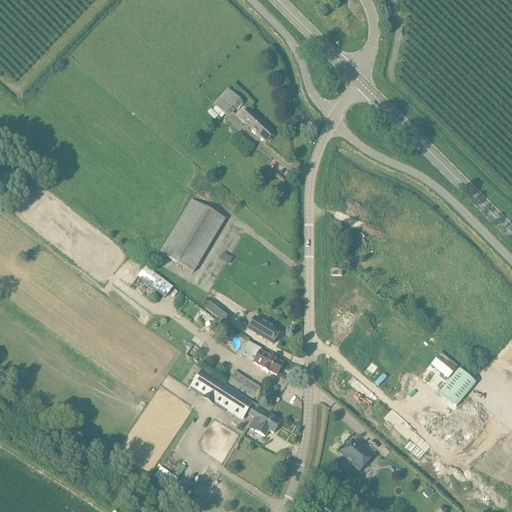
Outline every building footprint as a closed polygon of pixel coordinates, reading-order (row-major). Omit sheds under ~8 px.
[(213,106),(216,108),(213,111),(221,119),(224,116),(228,119),(242,104),(227,90),(213,106)] [(208,113),(215,120),(218,117),(211,110),(208,113)] [(248,110),(239,120),(265,144),(274,135),(248,110)] [(164,246),(159,254),(160,255),(193,275),(198,266),(164,246)] [(232,259),(223,253),(219,261),(228,266),(232,259)] [(145,268),(138,278),(165,299),(173,289),(145,268)] [(205,309),(224,324),(230,316),(211,301),(205,309)] [(371,319),(359,309),(353,315),(352,314),(347,320),(348,321),(342,328),(355,338),(366,326),(372,331),(376,326),(370,321),(371,319)] [(205,327),(210,333),(220,324),(211,315),(204,322),(207,325),(205,327)] [(255,319),(248,331),(272,346),(279,334),(255,319)] [(226,322),(223,325),(232,332),(234,329),(226,322)] [(247,343),(243,350),(256,358),(253,364),(276,377),(282,365),(259,353),(260,351),(247,343)] [(439,354),(435,359),(444,367),(439,374),(446,379),(456,368),(439,354)] [(368,381),(355,371),(350,377),(349,376),(343,382),(344,384),(339,390),(351,400),(362,387),(369,393),(373,388),(366,383),(368,381)] [(459,371),(439,394),(456,408),(476,385),(459,371)] [(247,401),(201,372),(190,389),(227,413),(231,408),(244,416),(246,414),(251,406),(246,403),(247,401)] [(222,381),(253,401),(261,389),(252,383),(252,384),(235,372),(230,380),(225,377),(222,381)] [(251,406),(246,414),(254,419),(248,429),(264,439),(268,432),(272,435),(279,425),(260,412),(251,406)] [(390,425),(381,435),(396,449),(405,438),(390,425)] [(360,444),(358,447),(353,442),(352,442),(340,455),(341,456),(359,471),(359,472),(360,472),(373,456),(360,444)] [(411,472),(393,456),(384,468),(402,483),(411,472)]
